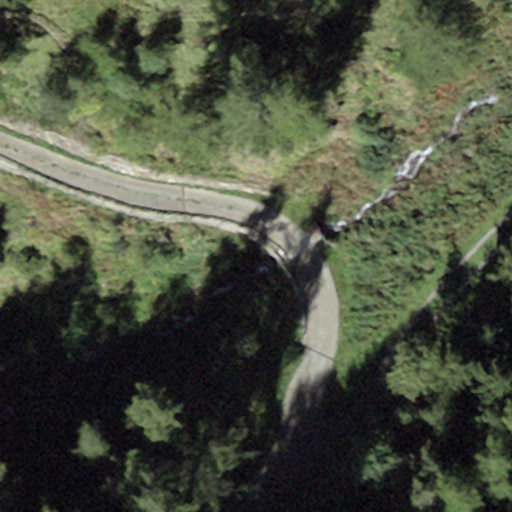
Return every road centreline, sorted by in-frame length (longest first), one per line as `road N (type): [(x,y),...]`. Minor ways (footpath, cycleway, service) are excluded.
road 1 (track): [(224,511),(331,382),(320,293),(284,227),(222,208),(162,202),(0,147)]
road 2 (track): [(511,239),(331,382)]
